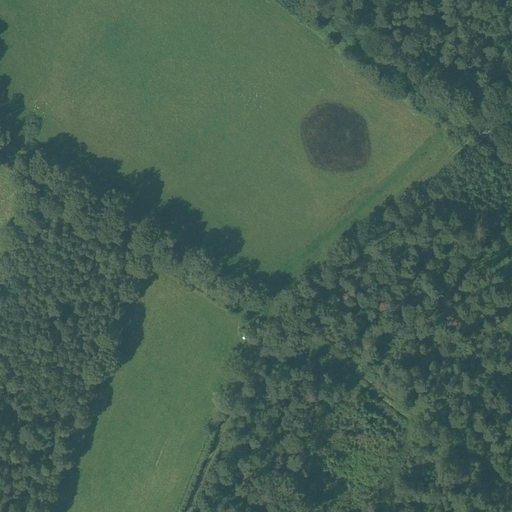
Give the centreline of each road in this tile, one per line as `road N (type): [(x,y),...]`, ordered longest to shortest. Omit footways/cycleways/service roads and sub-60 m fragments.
road 1 (track): [(480,130),(269,309)]
road 2 (track): [(186,511),(269,309)]
road 3 (unclassified): [(480,130),(310,0)]
road 4 (track): [(269,309),(422,417)]
